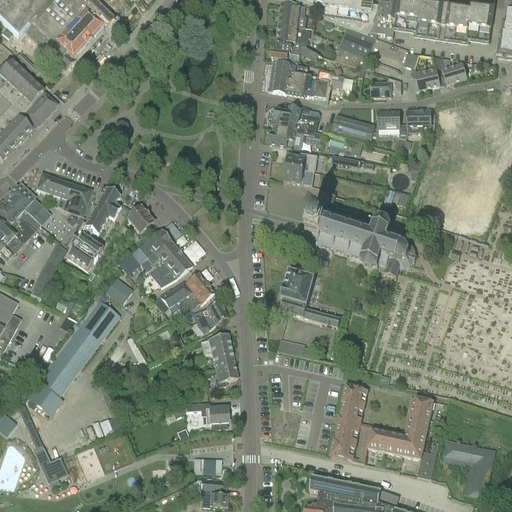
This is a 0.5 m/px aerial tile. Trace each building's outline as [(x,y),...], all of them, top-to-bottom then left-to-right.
[(0,0),(0,25),(17,41),(26,31),(29,33),(24,38),(65,77),(75,66),(72,63),(102,32),(105,35),(115,24),(89,0),(0,0)] [(303,0),(302,4),(302,5),(313,10),(321,14),(323,20),(324,22),(331,25),(336,27),(339,0),(303,0)] [(339,0),(336,27),(346,31),(347,31),(351,0),(339,0)] [(351,0),(347,31),(358,35),(362,0),(351,0)] [(369,37),(369,36),(378,18),(380,5),(379,5),(379,6),(374,6),(374,0),(362,0),(358,35),(368,39),(368,37),(369,37)] [(378,18),(369,36),(377,37),(385,38),(385,40),(392,41),(393,41),(394,35),(394,33),(398,0),(390,0),(391,2),(390,2),(390,8),(386,7),(386,5),(380,5),(378,18)] [(398,0),(394,33),(416,36),(420,0),(398,0)] [(420,0),(416,36),(415,39),(441,43),(446,4),(444,4),(444,3),(443,3),(442,3),(442,4),(441,6),(439,6),(439,5),(433,5),(432,4),(426,4),(423,3),(423,2),(423,0),(420,0)] [(446,4),(441,43),(466,47),(467,43),(472,6),(470,6),(469,8),(469,10),(466,10),(466,9),(460,9),(459,8),(453,8),(451,7),(451,6),(451,5),(449,4),(446,4)] [(304,20),(305,11),(299,9),(295,8),(295,7),(281,5),(278,31),(297,33),(297,31),(298,19),(304,20)] [(472,6),(467,43),(489,46),(494,9),(493,9),(483,8),(482,8),(478,7),(477,7),(472,6)] [(500,37),(497,59),(511,61),(511,11),(509,11),(507,25),(503,25),(501,37),(500,37)] [(310,35),(297,33),(278,31),(278,35),(276,36),(276,39),(277,41),(277,44),(294,46),(307,48),(308,41),(309,42),(310,35)] [(369,62),(376,42),(376,41),(368,39),(358,35),(347,31),(346,31),(338,51),(369,62)] [(294,50),(286,49),(286,47),(276,46),(275,55),(272,55),(271,63),(291,65),(292,58),(299,59),(299,56),(302,56),(302,57),(314,64),(317,58),(306,51),(307,48),(294,46),(294,50)] [(388,49),(388,55),(379,55),(379,66),(399,66),(399,50),(388,49)] [(373,76),(375,69),(367,67),(369,62),(338,51),(334,63),(335,64),(334,64),(373,76)] [(35,79),(39,75),(20,57),(16,61),(35,79)] [(416,76),(415,73),(414,72),(418,59),(407,57),(403,69),(411,72),(410,74),(415,96),(439,90),(435,71),(416,76)] [(445,72),(442,62),(432,61),(435,71),(439,90),(439,89),(446,88),(446,89),(467,83),(463,67),(445,72)] [(11,65),(8,63),(7,64),(0,71),(0,164),(2,166),(5,162),(6,162),(5,160),(11,153),(13,155),(13,154),(20,146),(21,146),(20,145),(21,145),(21,144),(21,143),(25,139),(26,139),(27,138),(27,139),(28,138),(31,134),(30,132),(33,129),(36,131),(57,109),(42,96),(43,95),(11,65)] [(277,66),(272,65),(268,95),(272,96),(286,98),(286,97),(302,100),(308,72),(295,69),(277,66)] [(317,86),(318,80),(307,78),(308,72),(302,100),(314,102),(314,101),(317,86)] [(325,103),(330,77),(319,75),(318,80),(317,86),(314,101),(325,103)] [(351,93),(353,83),(344,81),(344,80),(332,78),(330,89),(351,93)] [(371,101),(391,101),(391,97),(401,97),(401,87),(401,85),(388,81),(387,85),(370,86),(371,91),(371,101)] [(275,113),(273,124),(275,124),(274,133),(295,137),(303,139),(314,140),(315,137),(320,119),(318,115),(311,114),(309,114),(289,110),(288,115),(275,113)] [(442,113),(443,126),(461,125),(460,112),(442,113)] [(486,130),(499,131),(500,116),(479,114),(477,132),(485,132),(486,130)] [(430,115),(407,115),(407,127),(407,130),(407,136),(431,136),(431,134),(430,115)] [(399,116),(378,116),(378,126),(378,132),(379,138),(387,137),(387,132),(399,132),(399,127),(399,116)] [(375,129),(336,119),(334,127),(328,126),(328,128),(325,128),(323,136),(369,148),(375,129)] [(115,127),(112,132),(114,139),(120,142),(125,140),(129,135),(127,128),(121,125),(115,127)] [(271,137),(269,148),(272,148),(279,150),(292,152),(301,154),(302,146),(302,145),(303,139),(295,137),(274,133),(273,137),(271,137)] [(457,136),(449,136),(449,151),(457,150),(457,136)] [(303,139),(302,145),(320,148),(322,138),(315,137),(314,140),(303,139)] [(402,157),(406,142),(398,140),(394,155),(402,157)] [(360,158),(362,149),(356,147),(354,157),(360,158)] [(286,163),(285,171),(303,174),(314,176),(314,175),(316,159),(317,160),(317,159),(300,156),(299,160),(291,159),(287,158),(286,163)] [(333,159),(332,166),(348,169),(350,163),(350,162),(333,159)] [(475,241),(495,168),(464,160),(444,232),(475,241)] [(284,180),(283,185),(287,185),(293,186),(310,189),(312,189),(310,188),(312,176),(314,176),(303,174),(285,171),(284,180)] [(420,172),(412,202),(425,205),(432,175),(420,172)] [(36,192),(35,193),(37,194),(37,193),(38,194),(55,200),(56,200),(60,201),(67,204),(72,188),(69,187),(42,178),(41,178),(40,179),(41,179),(36,192)] [(326,188),(337,190),(338,182),(328,180),(326,188)] [(57,209),(56,210),(63,214),(68,216),(82,220),(85,210),(86,210),(86,209),(90,196),(91,196),(91,195),(90,194),(90,195),(72,188),(67,204),(60,201),(57,210),(57,209)] [(16,190),(8,198),(11,201),(40,228),(50,218),(34,203),(32,205),(17,190),(16,190)] [(82,226),(64,259),(86,276),(92,267),(93,266),(94,267),(97,262),(96,261),(102,253),(88,243),(87,242),(92,235),(97,238),(103,229),(108,220),(113,223),(120,211),(115,208),(120,199),(118,199),(119,197),(108,191),(107,193),(106,192),(85,228),(82,226)] [(385,200),(383,208),(390,210),(392,202),(394,195),(387,193),(385,200)] [(405,210),(409,198),(400,196),(399,200),(397,208),(405,210)] [(329,216),(335,199),(327,197),(322,214),(321,214),(318,222),(310,219),(305,236),(313,238),(310,246),(310,247),(306,259),(309,260),(313,248),(315,248),(315,249),(317,249),(316,252),(317,252),(318,250),(332,254),(331,257),(333,257),(333,255),(347,259),(346,262),(348,262),(349,260),(362,264),(360,273),(371,277),(373,272),(385,276),(384,278),(396,282),(399,273),(403,272),(403,273),(404,273),(404,272),(409,270),(410,271),(410,270),(410,269),(412,266),(414,267),(416,259),(415,258),(415,255),(415,254),(414,254),(412,249),(412,248),(411,249),(410,247),(411,245),(408,244),(409,242),(398,239),(398,238),(390,236),(393,228),(381,224),(380,228),(375,227),(377,223),(357,217),(355,225),(345,221),(345,220),(344,219),(343,221),(329,216)] [(36,234),(40,228),(11,201),(8,198),(1,206),(4,209),(2,211),(8,216),(9,214),(17,221),(36,234)] [(1,206),(0,206),(0,221),(5,226),(4,228),(24,247),(36,234),(17,221),(9,214),(8,216),(2,211),(4,209),(1,206)] [(139,238),(146,232),(154,225),(140,209),(125,221),(139,238)] [(46,233),(56,223),(52,218),(42,229),(46,233)] [(0,257),(7,265),(23,247),(24,247),(4,228),(3,228),(0,225),(0,257)] [(117,247),(127,233),(122,227),(111,243),(117,247)] [(161,233),(131,257),(140,268),(141,267),(147,262),(152,269),(159,263),(156,259),(172,246),(171,246),(171,245),(170,244),(170,245),(162,235),(161,234),(161,233)] [(63,258),(66,253),(56,246),(52,253),(63,258)] [(155,272),(148,278),(160,292),(176,282),(192,271),(192,270),(181,257),(178,254),(172,246),(156,259),(159,263),(152,269),(155,272)] [(60,263),(63,258),(52,253),(50,258),(60,263)] [(458,263),(460,256),(452,254),(449,261),(458,263)] [(131,257),(122,265),(131,275),(140,268),(131,257)] [(57,269),(60,263),(50,258),(47,263),(57,269)] [(281,294),(279,300),(281,303),(283,304),(280,316),(290,318),(337,331),(339,322),(306,312),(314,282),(306,279),(306,278),(311,264),(327,270),(328,265),(313,260),(312,261),(309,260),(306,259),(302,271),(291,268),(284,293),(283,293),(281,294)] [(147,262),(141,267),(146,273),(152,269),(147,262)] [(55,274),(57,269),(47,263),(44,268),(55,274)] [(52,280),(55,274),(44,268),(41,274),(51,280),(52,280)] [(41,274),(38,279),(49,284),(51,280),(41,274)] [(170,293),(159,300),(166,308),(168,311),(175,307),(178,313),(182,310),(185,315),(190,312),(187,307),(191,304),(196,309),(200,306),(201,308),(206,303),(214,297),(209,291),(210,290),(207,286),(206,287),(199,279),(199,278),(197,277),(184,287),(184,286),(171,295),(170,293)] [(38,279),(36,285),(46,290),(49,284),(38,279)] [(110,291),(105,297),(108,299),(121,309),(132,295),(116,283),(110,291)] [(36,285),(33,291),(43,296),(46,290),(36,285)] [(30,297),(41,302),(43,296),(33,291),(30,297)] [(102,296),(97,302),(103,307),(108,300),(102,296)] [(0,329),(4,332),(13,337),(17,330),(8,325),(11,318),(18,307),(0,297),(0,329)] [(55,312),(69,317),(74,306),(60,300),(55,312)] [(39,388),(28,402),(52,420),(63,405),(59,403),(112,329),(119,320),(98,305),(92,314),(39,388)] [(191,318),(184,321),(186,328),(194,325),(195,326),(199,324),(200,329),(206,336),(215,328),(219,326),(228,321),(219,305),(210,310),(206,312),(200,315),(191,319),(191,318)] [(175,307),(168,311),(172,316),(178,313),(175,307)] [(4,332),(0,329),(0,360),(13,337),(4,332)] [(136,345),(147,339),(143,332),(132,338),(136,345)] [(167,333),(158,337),(161,343),(169,339),(167,333)] [(218,340),(208,342),(209,344),(212,357),(218,356),(217,353),(230,350),(228,338),(218,340)] [(172,345),(161,350),(164,357),(175,352),(172,345)] [(218,356),(212,357),(212,358),(215,374),(234,369),(230,350),(217,353),(218,356)] [(304,350),(302,360),(314,362),(316,353),(304,350)] [(203,358),(192,360),(194,366),(204,364),(204,360),(203,358)] [(143,362),(132,368),(135,373),(146,368),(143,362)] [(15,369),(10,379),(26,386),(30,377),(22,373),(18,371),(15,369)] [(237,382),(234,369),(215,374),(204,376),(205,383),(213,381),(215,393),(226,390),(225,385),(237,382)] [(13,383),(10,389),(20,394),(23,388),(13,383)] [(330,458),(330,459),(330,460),(331,460),(332,460),(345,463),(347,464),(347,463),(347,464),(347,463),(352,464),(353,461),(353,459),(348,458),(350,451),(355,452),(357,443),(352,442),(353,435),(358,436),(359,434),(359,431),(360,427),(362,422),(357,421),(358,414),(363,415),(365,406),(360,405),(362,397),(367,399),(368,394),(363,393),(363,392),(362,392),(361,392),(348,389),(346,388),(346,389),(345,390),(345,391),(342,404),(342,405),(342,406),(343,406),(341,415),(340,420),(339,420),(338,421),(339,421),(338,422),(339,422),(339,423),(341,423),(341,427),(338,426),(338,427),(337,427),(337,428),(337,429),(338,429),(337,433),(335,443),(334,443),(333,444),(333,445),(334,445),(331,458),(330,458)] [(415,401),(407,437),(423,440),(426,441),(433,405),(415,401)] [(22,405),(16,408),(30,439),(36,436),(22,405)] [(189,407),(186,409),(186,415),(200,414),(203,414),(203,406),(189,407)] [(203,414),(200,414),(200,420),(206,420),(209,419),(210,428),(211,432),(227,431),(226,427),(228,427),(227,414),(227,411),(222,411),(212,411),(210,411),(209,406),(203,406),(203,414)] [(176,421),(183,417),(182,412),(173,416),(176,421)] [(4,416),(0,421),(0,430),(7,436),(16,425),(8,419),(4,416)] [(107,423),(99,426),(104,439),(112,435),(107,423)] [(352,464),(352,465),(364,467),(367,452),(371,433),(365,432),(365,433),(366,433),(359,462),(353,461),(352,464)] [(371,433),(367,452),(421,463),(422,458),(425,445),(422,444),(423,440),(407,437),(406,441),(371,433)] [(36,436),(30,439),(31,442),(32,444),(36,453),(42,450),(36,436)] [(484,503),(494,455),(484,453),(447,445),(444,461),(474,467),(467,499),(484,503)] [(431,456),(425,482),(431,483),(436,458),(431,456)] [(421,463),(417,480),(423,481),(427,459),(422,458),(421,463)] [(50,466),(48,463),(42,466),(46,476),(44,477),(48,485),(57,481),(55,478),(64,473),(60,465),(58,462),(60,461),(50,466)] [(220,478),(221,463),(199,463),(199,478),(220,478)] [(395,511),(397,505),(380,499),(381,493),(360,489),(360,488),(355,487),(355,488),(352,487),(352,486),(347,485),(347,486),(333,483),(333,482),(328,481),(328,482),(312,479),(309,494),(319,496),(317,507),(310,506),(310,505),(309,505),(309,509),(305,509),(305,511),(304,511),(303,511),(395,511)] [(192,496),(191,503),(202,504),(201,510),(209,511),(216,511),(219,511),(225,511),(227,499),(225,499),(227,487),(208,485),(208,490),(201,490),(200,497),(192,496)] [(192,495),(200,494),(200,485),(191,485),(192,495)]
